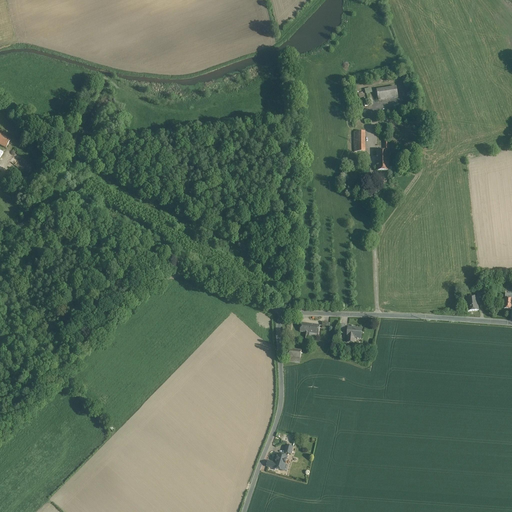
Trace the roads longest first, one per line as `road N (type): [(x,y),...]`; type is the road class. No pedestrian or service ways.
road 1 (unclassified): [(277,311),(59,205),(29,213),(0,241)]
road 2 (unclassified): [(511,321),(277,311)]
road 3 (unclassified): [(277,311),(281,398),(241,511)]
